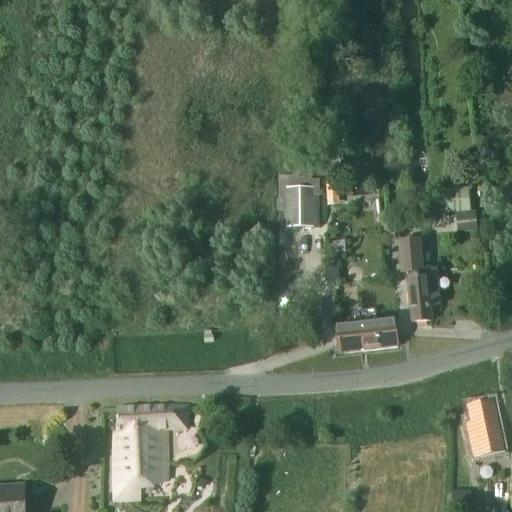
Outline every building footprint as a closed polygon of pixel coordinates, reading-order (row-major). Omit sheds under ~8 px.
[(286,230),(314,230),(314,190),(286,191),(286,230)] [(446,214),(470,212),(469,190),(445,192),(446,214)] [(478,233),(480,218),(464,216),(462,231),(478,233)] [(431,322),(430,308),(440,307),(436,271),(423,272),(420,241),(399,243),(402,277),(409,276),(413,324),(431,322)] [(337,267),(326,268),(326,281),(337,280),(337,267)] [(310,303),(311,317),(323,316),(322,302),(310,303)] [(309,321),(309,332),(323,331),(323,320),(309,321)] [(395,323),(336,329),(338,354),(398,348),(395,323)] [(494,402),(467,408),(471,424),(466,425),(474,460),(505,454),(494,402)] [(168,482),(166,431),(186,430),(188,408),(118,410),(117,434),(115,435),(115,502),(126,501),(125,482),(168,482)] [(0,511),(24,511),(23,489),(0,490),(0,511)]
